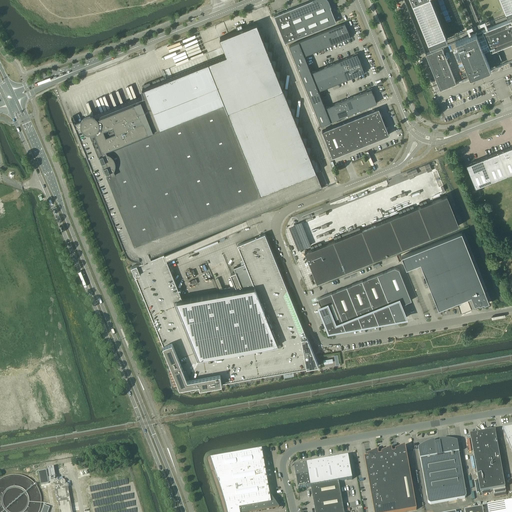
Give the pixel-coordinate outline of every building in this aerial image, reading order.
[(310,0),(311,0),(274,15),(285,42),(337,22),(330,7),(331,6),(331,7),(332,7),(329,1),(329,0),(328,0),(310,0)] [(511,0),(412,0),(430,45),(447,38),(431,0),(501,0),(508,14),(511,12),(511,0)] [(511,21),(511,19),(483,30),(484,33),(485,35),(489,46),(490,48),(491,51),(511,42),(511,21)] [(81,120),(74,123),(126,252),(127,253),(127,254),(127,255),(128,256),(129,256),(130,257),(131,258),(132,259),(134,259),(135,260),(136,260),(137,260),(139,260),(140,260),(141,259),(142,259),(322,187),(316,171),(320,170),(316,159),(311,158),(310,155),(311,146),(306,145),(307,137),(302,136),(302,134),(303,126),(298,125),(299,116),(294,116),(296,107),(291,106),(292,98),(287,97),(288,89),(283,88),(284,79),(279,79),(281,70),(276,69),(275,68),(277,60),(272,59),(273,50),(268,50),(269,41),(264,40),(257,22),(243,28),(241,24),(236,26),(238,30),(240,29),(220,37),(227,54),(142,88),(145,94),(97,113),(95,112),(92,111),(91,111),(90,111),(88,111),(86,112),(85,113),(84,114),(83,115),(82,116),(82,117),(81,118),(81,119),(81,120)] [(305,55),(349,38),(350,34),(345,23),(289,45),(321,125),(377,103),(372,91),(369,89),(325,107),(319,90),(363,73),(364,70),(358,56),(355,54),(311,72),(305,55)] [(476,33),(456,41),(470,77),(491,69),(483,51),(490,48),(489,46),(482,49),(478,37),(485,35),(484,33),(477,35),(476,33)] [(442,47),(426,53),(440,89),(456,83),(442,47)] [(379,108),(356,117),(361,130),(373,126),(384,121),(379,108)] [(361,130),(356,117),(322,131),(333,157),(367,143),(361,130)] [(389,134),(384,121),(373,126),(378,139),(389,134)] [(373,126),(361,130),(367,143),(378,139),(373,126)] [(511,146),(499,151),(508,174),(511,172),(511,146)] [(499,151),(483,158),(492,181),(508,174),(499,151)] [(483,158),(466,164),(467,164),(476,187),(492,181),(483,158)] [(447,194),(400,213),(305,253),(314,274),(310,276),(313,283),(317,282),(459,225),(447,194)] [(462,232),(402,256),(407,268),(421,262),(438,307),(439,308),(456,301),(466,297),(471,295),(475,305),(490,303),(490,301),(486,291),(462,232)] [(164,253),(132,266),(169,358),(174,371),(180,386),(200,382),(200,386),(319,365),(307,337),(265,233),(238,244),(245,262),(234,267),(236,271),(231,273),(237,289),(183,299),(167,260),(164,253)] [(395,267),(377,274),(395,319),(406,317),(401,304),(411,300),(399,269),(395,267)] [(377,274),(362,280),(379,322),(395,319),(377,274)] [(362,280),(347,286),(362,325),(379,322),(362,280)] [(347,286),(331,292),(339,311),(346,328),(362,325),(347,286)] [(319,307),(324,317),(339,311),(331,292),(318,298),(321,306),(319,307)] [(339,311),(324,317),(329,331),(346,328),(339,311)] [(508,444),(511,441),(511,427),(509,428),(502,429),(503,431),(504,435),(505,437),(508,444)] [(470,440),(471,440),(480,493),(505,488),(495,431),(470,435),(470,440)] [(418,449),(420,460),(428,503),(430,505),(465,498),(466,496),(459,453),(457,442),(455,442),(453,441),(452,441),(450,441),(447,440),(445,440),(444,440),(442,440),(439,441),(440,443),(435,444),(434,441),(431,442),(428,444),(424,445),(421,447),(418,449)] [(395,472),(391,473),(392,483),(394,493),(396,503),(397,511),(406,511),(416,510),(406,452),(406,451),(405,446),(395,451),(395,452),(392,453),(395,472)] [(378,455),(378,456),(381,474),(391,473),(395,472),(392,453),(391,448),(381,453),(382,455),(378,455)] [(271,497),(271,498),(270,498),(262,450),(210,459),(217,480),(222,494),(226,508),(226,511),(258,511),(279,508),(271,497)] [(364,456),(367,477),(371,476),(381,474),(378,456),(378,455),(377,451),(367,455),(368,457),(365,458),(364,456)] [(339,458),(334,459),(338,482),(352,480),(348,458),(348,457),(339,458)] [(320,462),(325,485),(338,482),(334,459),(320,462)] [(307,464),(309,476),(311,487),(325,485),(320,462),(307,464)] [(294,466),(296,478),(309,476),(307,464),(294,466)] [(64,481),(64,480),(63,480),(62,480),(56,481),(54,469),(50,470),(52,481),(54,481),(59,511),(72,511),(67,484),(65,484),(65,483),(65,482),(65,481),(64,481)] [(46,471),(38,472),(41,485),(49,484),(46,471)] [(371,476),(367,477),(369,487),(373,486),(392,483),(391,473),(381,474),(371,476)] [(298,490),(311,487),(309,476),(296,478),(298,490)] [(311,487),(313,501),(341,496),(338,482),(325,485),(311,487)] [(373,486),(369,487),(371,497),(374,496),(394,493),(392,483),(373,486)] [(374,496),(371,497),(373,507),(376,507),(396,503),(394,493),(374,496)] [(313,501),(315,511),(331,511),(343,510),(341,496),(313,501)] [(511,511),(511,502),(487,507),(487,511),(511,511)] [(376,507),(373,507),(373,511),(397,511),(396,503),(376,507)]
